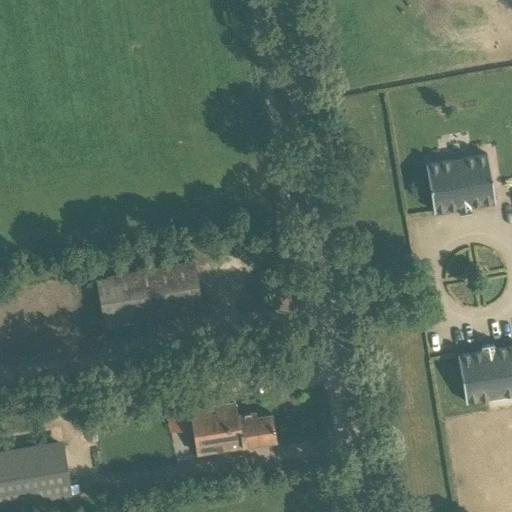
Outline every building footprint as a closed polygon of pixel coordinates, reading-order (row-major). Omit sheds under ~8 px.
[(496,202),(488,154),(426,165),(434,212),(459,208),(460,214),(472,212),(471,206),(496,202)] [(104,327),(202,309),(194,261),(96,279),(104,327)] [(482,345),(483,351),(458,355),(466,402),(511,394),(511,346),(495,349),(494,343),(482,345)] [(187,365),(195,411),(190,412),(193,431),(177,434),(181,456),(197,454),(197,455),(277,440),(272,414),(257,416),(256,412),(239,415),(237,403),(213,407),(205,361),(187,365)] [(64,446),(0,456),(0,506),(79,493),(77,484),(70,486),(64,446)]
